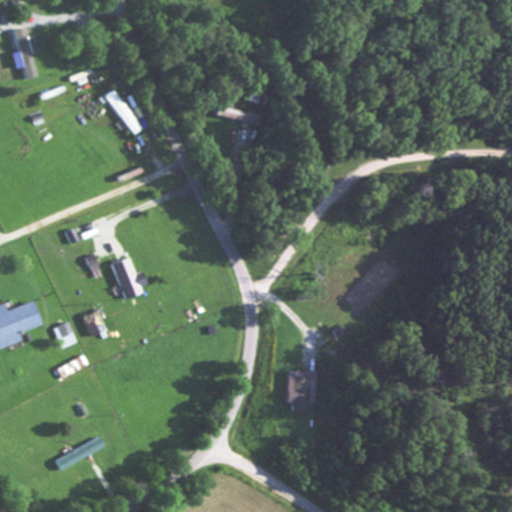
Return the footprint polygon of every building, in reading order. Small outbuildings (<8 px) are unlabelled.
[(127,140),(138,133),(109,92),(99,99),(127,140)] [(253,128),(255,119),(214,108),(211,118),(253,128)] [(147,291),(140,275),(133,278),(126,261),(108,268),(122,302),(147,291)] [(0,351),(18,344),(16,337),(37,329),(28,305),(3,315),(0,307),(0,351)] [(79,321),(87,340),(103,334),(95,314),(79,321)] [(76,346),(67,325),(51,332),(60,353),(76,346)] [(316,376),(284,375),(283,407),(289,407),(288,415),(308,416),(308,407),(315,407),(316,376)]
